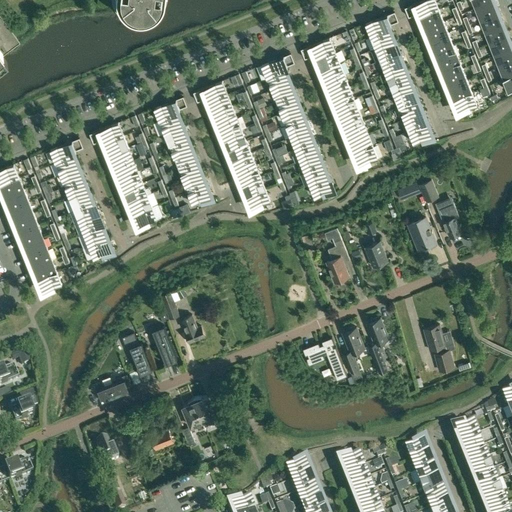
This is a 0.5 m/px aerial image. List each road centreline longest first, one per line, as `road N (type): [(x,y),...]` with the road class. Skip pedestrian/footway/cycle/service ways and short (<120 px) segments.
road 1 (residential): [(0,451),(511,247)]
road 2 (residential): [(332,0),(0,132)]
road 3 (residential): [(351,166),(313,68),(292,39)]
road 4 (residential): [(397,0),(405,23),(399,36),(432,118)]
road 5 (residential): [(239,194),(186,82)]
road 6 (residential): [(132,230),(81,124)]
